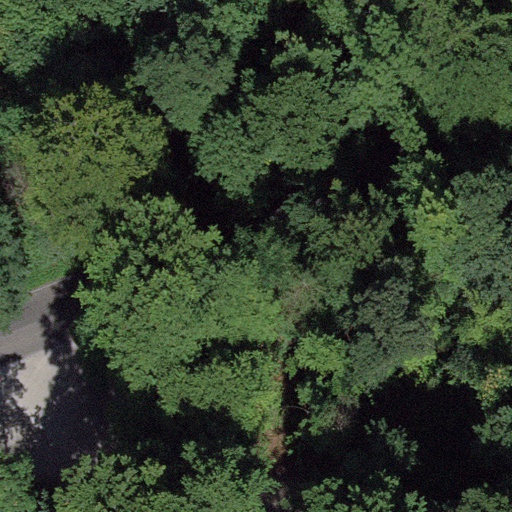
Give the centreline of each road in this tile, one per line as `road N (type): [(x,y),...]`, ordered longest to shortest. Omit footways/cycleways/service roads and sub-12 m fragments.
road 1 (tertiary): [(511,126),(0,343)]
road 2 (track): [(0,415),(53,453),(157,497),(310,511)]
